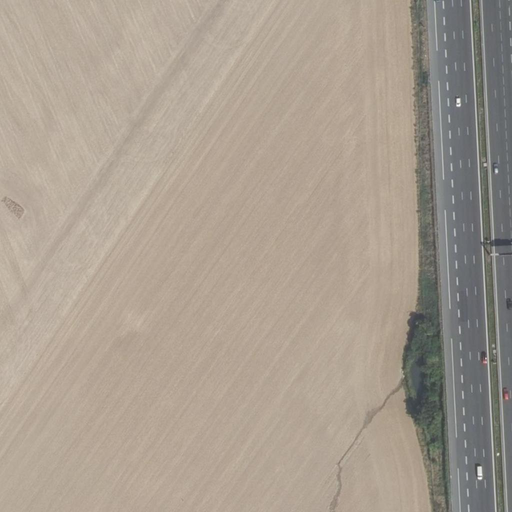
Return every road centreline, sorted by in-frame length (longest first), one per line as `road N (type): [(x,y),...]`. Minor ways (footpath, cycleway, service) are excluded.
road 1 (motorway): [(452,0),(477,511)]
road 2 (motorway): [(511,268),(498,8)]
